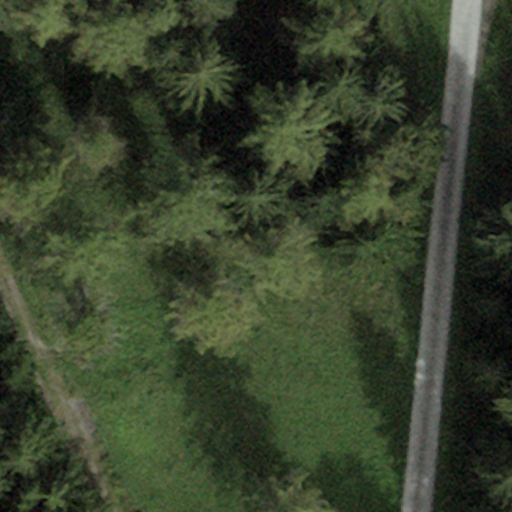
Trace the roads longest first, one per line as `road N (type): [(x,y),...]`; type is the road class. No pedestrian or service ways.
road 1 (track): [(416,511),(453,176),(461,0)]
road 2 (track): [(0,298),(103,511)]
